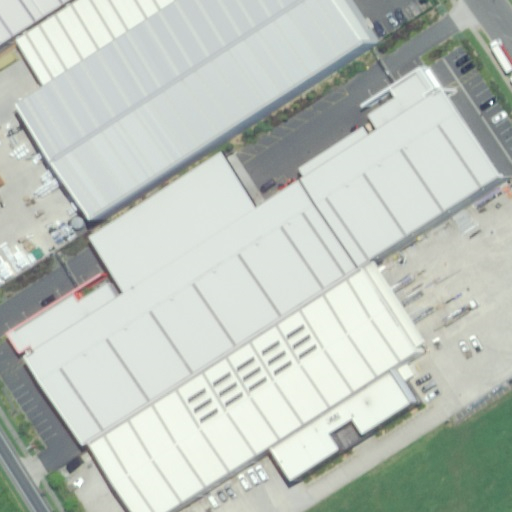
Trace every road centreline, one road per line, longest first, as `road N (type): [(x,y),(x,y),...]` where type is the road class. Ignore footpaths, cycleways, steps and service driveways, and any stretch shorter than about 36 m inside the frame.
road 1 (unknown): [(236,183),(481,6)]
road 2 (unknown): [(511,361),(278,511)]
